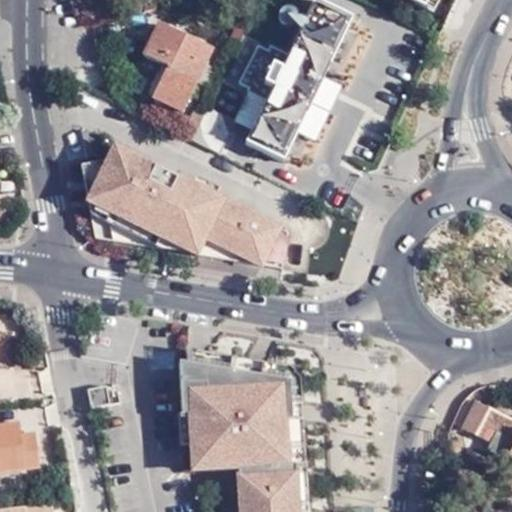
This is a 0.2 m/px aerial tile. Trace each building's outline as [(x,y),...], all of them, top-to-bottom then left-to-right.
[(401,0),(426,11),(431,0),(401,0)] [(431,0),(426,11),(435,16),(442,0),(431,0)] [(317,78),(345,19),(314,4),(288,58),(270,50),(268,55),(258,50),(240,88),(250,93),(248,97),(265,105),(245,148),(277,163),(304,107),(309,108),(323,80),(317,78)] [(351,22),(345,19),(317,78),(323,80),(351,22)] [(211,54),(158,28),(142,61),(166,72),(155,97),(184,110),(211,54)] [(282,166),(309,108),(304,107),(277,163),(282,166)] [(189,141),(218,155),(232,122),(205,110),(189,141)] [(100,153),(100,131),(85,131),(85,153),(100,153)] [(270,225),(106,148),(99,159),(72,164),(87,237),(147,246),(152,235),(188,252),(253,262),(270,225)] [(279,229),(270,225),(253,262),(274,265),(279,229)] [(283,377),(292,511),(301,511),(293,375),(283,363),(179,347),(179,361),(283,377)] [(187,469),(232,466),(234,511),(292,511),(283,377),(171,360),(175,412),(183,412),(187,469)] [(107,384),(89,388),(93,407),(111,403),(107,384)] [(511,424),(475,406),(462,432),(461,435),(492,449),(498,439),(511,446),(511,456),(509,462),(511,462),(511,424)] [(7,423),(0,423),(0,469),(32,465),(28,433),(8,435),(7,423)] [(28,511),(53,511),(52,501),(27,503),(28,511)]
